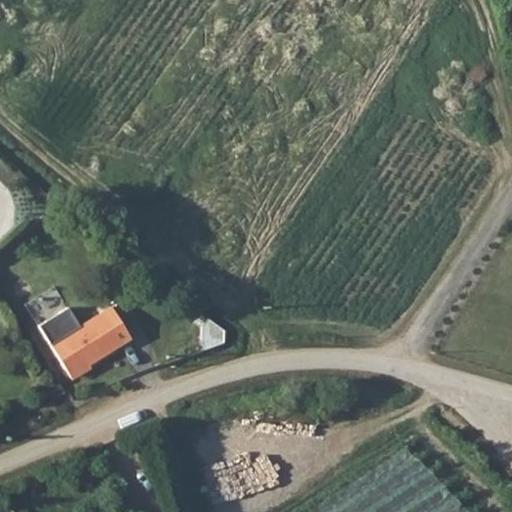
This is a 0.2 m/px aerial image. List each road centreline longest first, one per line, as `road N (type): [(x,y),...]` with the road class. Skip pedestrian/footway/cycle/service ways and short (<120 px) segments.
road 1 (unclassified): [(0,471),(233,369),(338,359),(511,395)]
road 2 (unknown): [(416,372),(511,192)]
